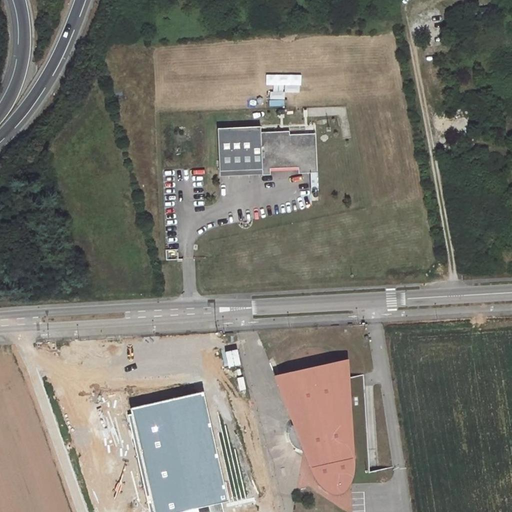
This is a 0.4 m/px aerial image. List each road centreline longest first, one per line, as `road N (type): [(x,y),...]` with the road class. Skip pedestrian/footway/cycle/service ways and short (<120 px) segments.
road 1 (tertiary): [(0,321),(511,293)]
road 2 (track): [(458,296),(407,0)]
road 3 (motorway): [(0,142),(33,104),(82,0)]
road 4 (motorway): [(19,0),(25,47),(0,114)]
